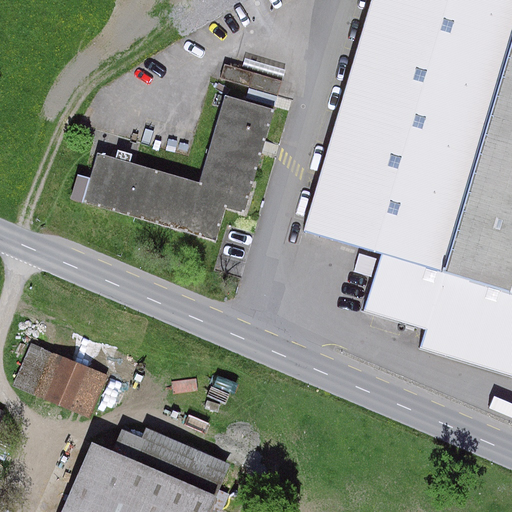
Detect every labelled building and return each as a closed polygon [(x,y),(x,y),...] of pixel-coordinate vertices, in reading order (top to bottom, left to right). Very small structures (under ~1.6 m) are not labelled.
[(511,0),(360,0),(293,229),(376,253),(360,308),(423,326),(418,343),(511,370),(511,0)] [(219,237),(231,199),(248,204),(279,110),(228,94),(199,181),(114,153),(99,198),(219,237)] [(110,374),(54,350),(36,391),(91,415),(110,374)] [(0,433),(10,411),(0,406),(0,433)] [(221,511),(228,497),(223,495),(237,464),(160,430),(146,461),(114,448),(85,511),(221,511)]
